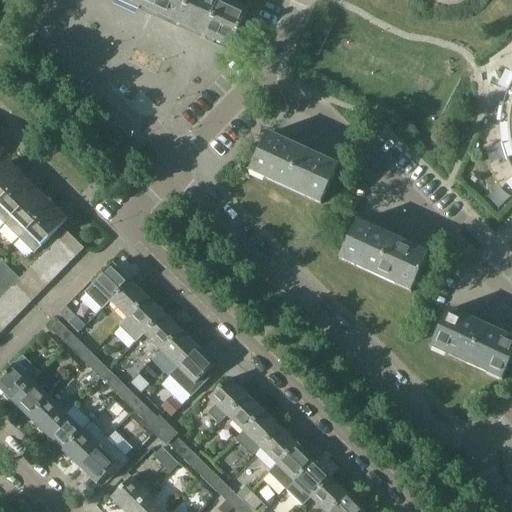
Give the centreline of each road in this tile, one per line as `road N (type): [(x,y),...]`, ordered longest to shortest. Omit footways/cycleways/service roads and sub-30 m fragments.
road 1 (residential): [(407,511),(117,233),(164,171)]
road 2 (residential): [(485,443),(423,428),(164,171)]
road 3 (residential): [(511,297),(348,134),(253,78)]
road 4 (residential): [(164,171),(75,68),(43,0)]
road 5 (residential): [(164,171),(211,113),(253,78)]
